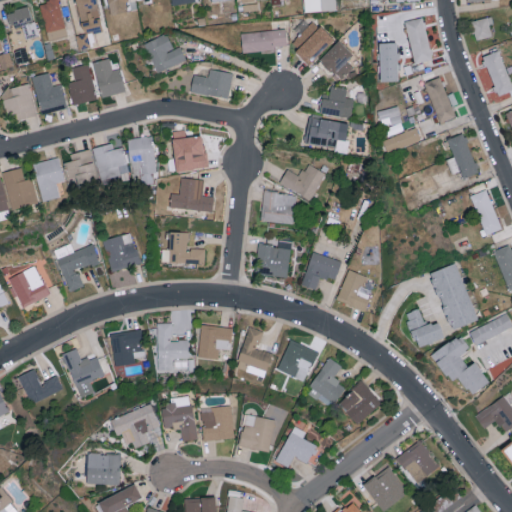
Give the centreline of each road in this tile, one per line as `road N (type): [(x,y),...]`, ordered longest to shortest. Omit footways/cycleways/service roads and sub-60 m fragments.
road 1 (residential): [(0,364),(109,311),(169,299),(290,312),(361,342),(392,365),(511,509)]
road 2 (residential): [(0,152),(154,113),(250,125)]
road 3 (residential): [(230,300),(250,125),(287,94)]
road 4 (residential): [(443,0),(452,43),(511,188)]
road 5 (residential): [(298,511),(428,407)]
road 6 (residential): [(170,471),(241,475),(300,510)]
